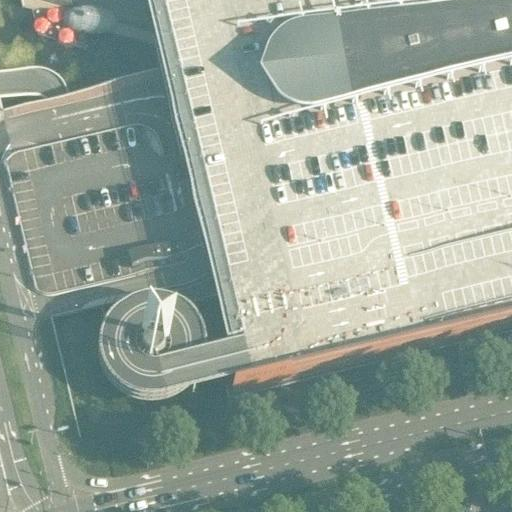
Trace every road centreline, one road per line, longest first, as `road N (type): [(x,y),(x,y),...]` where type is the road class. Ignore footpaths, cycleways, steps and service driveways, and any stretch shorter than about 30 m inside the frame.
road 1 (secondary): [(511,411),(136,500)]
road 2 (unknown): [(240,176),(511,113)]
road 3 (unknown): [(250,236),(511,171)]
road 4 (unknown): [(257,277),(511,209)]
road 5 (unknown): [(272,356),(511,281)]
road 6 (unknown): [(207,35),(438,0)]
road 7 (tertiary): [(52,462),(0,235)]
road 8 (unknown): [(91,249),(118,381),(152,400),(175,394),(194,373)]
road 9 (secondary): [(303,511),(511,459)]
road 10 (unknown): [(207,35),(240,176)]
